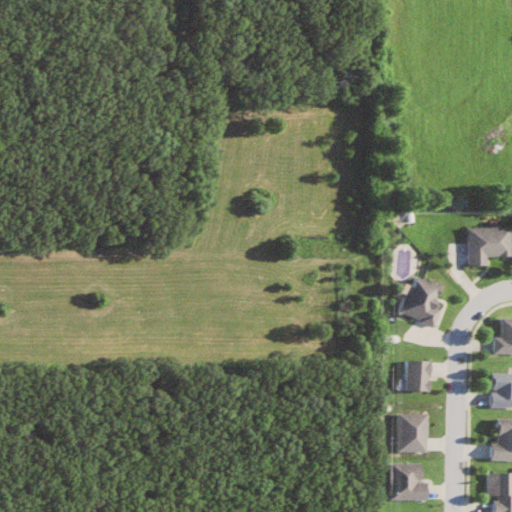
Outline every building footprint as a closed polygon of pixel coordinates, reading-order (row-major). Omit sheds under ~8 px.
[(471,265),(490,264),(490,256),(511,255),(511,226),(471,228),(471,265)] [(401,313),(438,326),(444,309),(437,307),(444,286),(419,277),(413,295),(408,293),(401,313)] [(511,353),(511,316),(504,317),(503,336),(497,336),(497,353),(511,353)] [(432,391),(433,361),(409,360),(408,390),(432,391)] [(511,407),(511,373),(496,373),(495,407),(511,407)] [(430,452),(431,414),(401,413),(401,452),(430,452)] [(495,444),(495,460),(511,460),(511,418),(500,418),(500,444),(495,444)] [(431,500),(431,481),(425,481),(425,463),(394,463),(395,500),(431,500)] [(498,511),(511,511),(511,472),(492,473),(491,495),(499,495),(498,511)]
